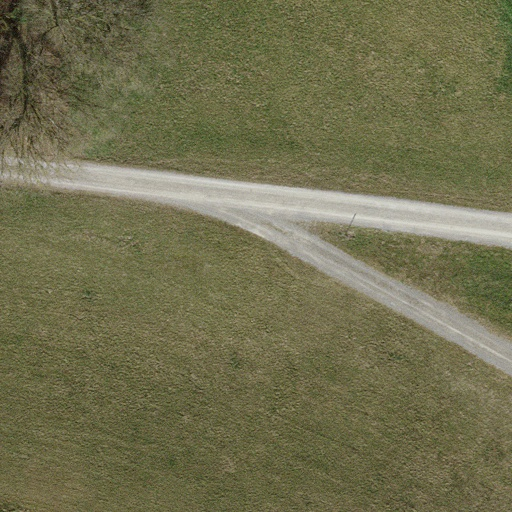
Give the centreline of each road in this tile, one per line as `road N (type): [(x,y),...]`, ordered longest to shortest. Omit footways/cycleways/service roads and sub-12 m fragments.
road 1 (track): [(511,359),(204,190)]
road 2 (track): [(204,190),(511,228)]
road 3 (track): [(0,159),(204,190)]
